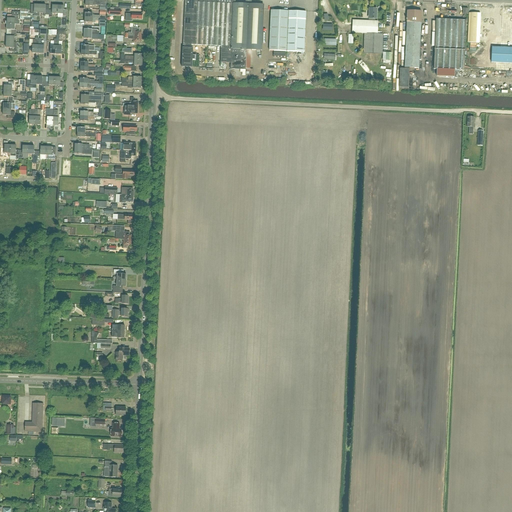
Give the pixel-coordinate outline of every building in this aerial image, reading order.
[(231,63),(234,5),(236,5),(235,0),(185,0),(186,2),(185,2),(183,48),(182,67),(199,68),(200,55),(193,55),(193,49),(191,49),(191,45),(221,47),(221,63),(231,63)] [(246,55),(246,50),(249,5),(243,5),(243,4),(240,4),(240,5),(236,5),(234,5),(231,63),(230,70),(246,70),(246,55)] [(40,14),(40,6),(34,5),(34,10),(31,10),(31,15),(34,15),(34,13),(40,14)] [(255,5),(254,5),(249,5),(246,50),(261,51),(264,6),(258,5),(255,5)] [(49,11),(49,6),(40,6),(40,14),(42,14),(42,17),(45,17),(46,15),(49,16),(49,11)] [(58,14),(58,6),(52,6),(52,11),(49,11),(49,16),(52,16),(52,14),(58,14)] [(58,6),(58,14),(63,15),(63,16),(67,16),(67,12),(64,11),(64,7),(58,6)] [(470,6),(469,13),(480,14),(485,14),(485,6),(470,6)] [(20,16),(20,18),(24,18),(24,25),(30,25),(30,16),(28,16),(28,10),(23,10),(20,10),(20,12),(20,16)] [(376,19),(376,10),(370,10),(369,19),(370,19),(370,22),(353,21),(352,34),(364,34),(378,35),(378,34),(378,22),(375,22),(375,19),(376,19)] [(405,68),(409,68),(419,69),(421,12),(420,12),(420,10),(409,10),(409,12),(407,12),(405,68)] [(287,52),(289,11),(288,11),(288,12),(271,11),(269,51),(287,52)] [(289,11),(287,52),(304,53),(306,13),(289,12),(289,11)] [(469,13),(467,43),(479,43),(480,14),(469,13)] [(7,19),(7,25),(15,25),(19,25),(19,21),(18,21),(19,16),(12,16),(12,19),(7,19)] [(464,71),(466,21),(436,20),(434,70),(437,70),(436,77),(455,78),(455,71),(464,71)] [(15,25),(7,25),(7,30),(11,31),(11,34),(16,34),(16,31),(15,31),(15,25)] [(125,34),(125,36),(141,37),(141,32),(140,32),(140,29),(137,29),(137,28),(132,28),(132,33),(129,33),(129,34),(125,34)] [(16,34),(11,34),(11,37),(6,37),(6,43),(14,43),(14,37),(16,37),(16,34)] [(382,55),(383,35),(378,34),(378,35),(364,34),(364,54),(382,55)] [(17,43),(14,43),(6,43),(6,48),(10,49),(10,52),(16,52),(17,43)] [(491,63),(511,63),(511,48),(492,48),(491,63)] [(392,53),(383,53),(383,61),(383,64),(390,64),(391,61),(392,53)] [(400,69),(400,88),(409,88),(409,69),(400,69)] [(27,81),(27,88),(31,88),(36,89),(37,85),(37,77),(31,77),(31,81),(27,81)] [(45,93),(45,87),(46,82),(42,82),(43,77),(37,77),(37,85),(40,85),(40,93),(45,93)] [(55,86),(55,78),(49,78),(49,82),(46,82),(45,87),(49,87),(49,86),(55,86)] [(55,78),(55,86),(60,86),(60,88),(64,88),(64,83),(60,83),(61,78),(55,78)] [(4,86),(4,92),(12,92),(12,89),(14,89),(14,87),(14,83),(9,83),(9,86),(4,86)] [(12,98),(12,92),(4,92),(3,97),(8,98),(8,101),(13,101),(13,98),(12,98)] [(125,106),(130,107),(138,107),(138,102),(134,101),(134,98),(125,98),(125,106)] [(3,104),(3,110),(11,110),(15,110),(18,110),(18,105),(15,105),(15,101),(13,101),(8,101),(8,103),(8,104),(3,104)] [(130,107),(125,106),(124,115),(131,116),(131,114),(138,114),(138,107),(130,107)] [(11,112),(11,110),(3,110),(3,115),(7,116),(7,119),(14,120),(15,112),(11,112)] [(137,131),(137,127),(130,126),(125,126),(124,132),(127,133),(127,134),(135,135),(135,131),(137,131)] [(102,142),(102,145),(105,145),(105,142),(112,143),(120,143),(121,137),(112,136),(102,136),(102,142)] [(0,148),(0,155),(0,157),(10,158),(10,157),(10,154),(10,146),(5,146),(5,148),(0,148)] [(10,154),(10,157),(15,157),(15,159),(19,160),(19,156),(19,151),(16,151),(16,146),(10,146),(10,154)] [(28,155),(28,147),(23,146),(22,151),(19,151),(19,156),(22,156),(22,154),(28,155)] [(28,147),(28,155),(33,155),(33,160),(37,160),(37,157),(37,152),(34,152),(34,147),(28,147)] [(37,152),(37,157),(40,157),(40,155),(46,155),(46,147),(41,147),(40,152),(37,152)] [(46,147),(46,155),(48,156),(48,160),(55,160),(56,150),(52,150),(52,148),(46,147)] [(136,157),(136,151),(124,151),(121,151),(121,159),(131,160),(131,156),(136,157)] [(115,175),(115,179),(122,179),(128,180),(128,176),(135,176),(135,171),(124,171),(123,171),(123,175),(115,175)] [(120,195),(119,203),(126,204),(126,202),(133,203),(134,196),(123,195),(123,196),(122,196),(122,195),(120,195)] [(118,215),(118,220),(125,220),(125,221),(128,221),(128,224),(132,225),(132,221),(133,216),(125,216),(125,215),(118,215)] [(116,232),(116,239),(119,239),(119,240),(124,240),(131,240),(132,235),(130,235),(130,233),(125,232),(121,231),(121,232),(120,232),(116,232)] [(124,246),(123,248),(127,249),(128,246),(129,246),(129,245),(131,245),(131,240),(124,240),(124,246)] [(117,281),(126,281),(127,275),(121,275),(121,271),(114,270),(114,274),(118,275),(117,281)] [(126,287),(126,281),(117,281),(117,287),(113,286),(113,293),(120,294),(120,287),(126,287)] [(128,305),(129,297),(123,296),(122,299),(119,299),(119,303),(122,303),(122,304),(128,305)] [(129,313),(129,311),(128,311),(128,310),(122,310),(122,312),(119,312),(119,310),(112,310),(112,319),(118,319),(118,316),(122,316),(122,317),(128,318),(128,313),(129,313)] [(91,343),(97,344),(101,344),(112,344),(112,341),(97,340),(97,338),(99,334),(94,332),(92,332),(91,343)] [(126,356),(129,356),(130,349),(120,349),(120,353),(116,353),(116,361),(122,361),(122,360),(126,360),(126,356)] [(10,405),(11,397),(3,396),(2,404),(10,405)] [(112,412),(112,407),(112,404),(103,403),(102,411),(106,411),(106,412),(112,412)] [(42,433),(43,404),(33,404),(32,423),(25,423),(25,432),(42,433)] [(125,416),(126,408),(116,407),(116,416),(125,416)] [(52,426),(56,427),(56,423),(64,423),(65,419),(53,418),(52,426)] [(113,429),(112,429),(111,436),(121,437),(122,429),(119,429),(120,424),(113,424),(113,429)] [(15,435),(15,427),(14,427),(14,425),(7,425),(7,434),(15,435)] [(115,445),(108,445),(104,445),(103,450),(107,450),(110,451),(110,449),(115,449),(114,453),(124,453),(124,446),(115,445)] [(105,467),(104,477),(109,477),(117,477),(118,466),(112,466),(112,462),(105,461),(105,467)] [(123,497),(123,490),(109,489),(109,492),(108,497),(123,497)] [(115,511),(116,509),(111,509),(112,503),(104,503),(104,511),(103,511),(115,511)]
